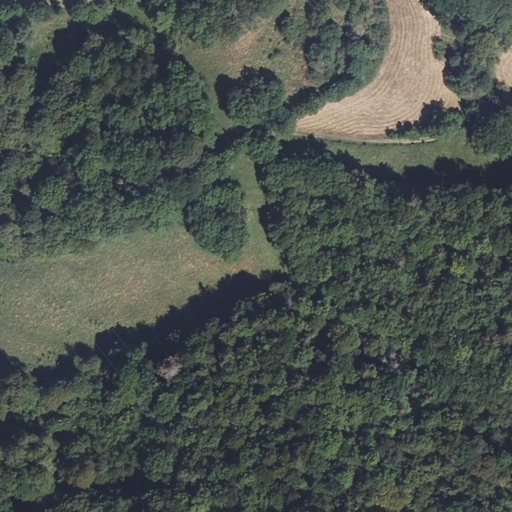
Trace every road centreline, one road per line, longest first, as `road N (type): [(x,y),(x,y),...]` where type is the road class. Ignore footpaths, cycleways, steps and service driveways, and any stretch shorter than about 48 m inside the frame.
road 1 (track): [(511,271),(422,264),(370,245),(307,206),(206,178),(202,165),(256,125),(362,143),(511,120)]
road 2 (track): [(222,511),(511,331)]
